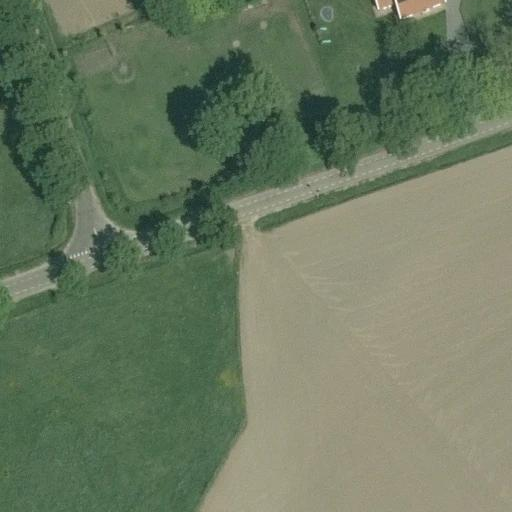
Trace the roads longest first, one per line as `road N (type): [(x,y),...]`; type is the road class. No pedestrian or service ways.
road 1 (tertiary): [(98,263),(511,124)]
road 2 (unclassified): [(98,263),(15,0)]
